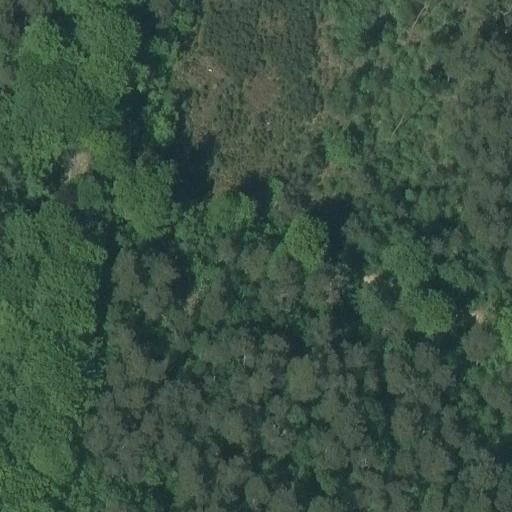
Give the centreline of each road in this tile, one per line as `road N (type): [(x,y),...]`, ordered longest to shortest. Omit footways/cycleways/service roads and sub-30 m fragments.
road 1 (track): [(511,331),(0,137)]
road 2 (unclassified): [(13,511),(94,0)]
